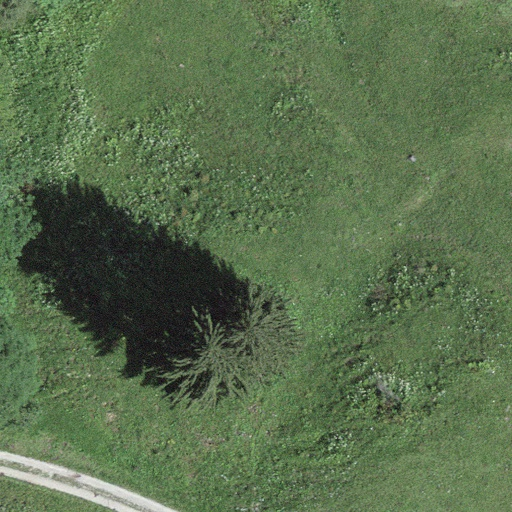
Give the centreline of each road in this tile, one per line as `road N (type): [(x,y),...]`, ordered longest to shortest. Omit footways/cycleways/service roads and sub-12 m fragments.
road 1 (track): [(511,290),(355,142),(260,0)]
road 2 (track): [(0,446),(99,469),(193,511)]
